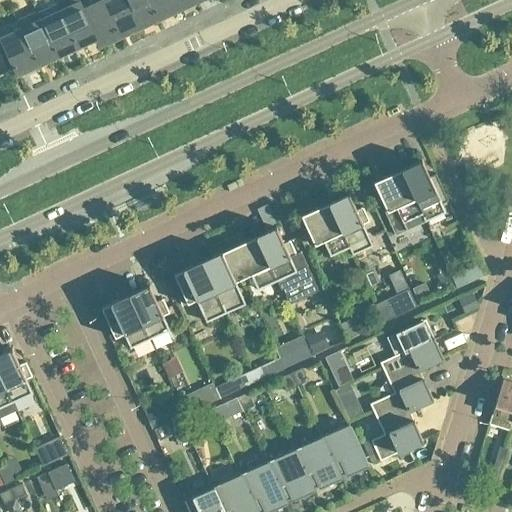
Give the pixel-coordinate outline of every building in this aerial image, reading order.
[(137,27),(125,0),(101,0),(102,1),(118,36),(137,27)] [(157,18),(148,0),(125,0),(137,27),(157,18)] [(177,9),(172,0),(148,0),(157,18),(177,9)] [(195,0),(172,0),(177,9),(195,0)] [(118,36),(102,1),(83,9),(80,2),(79,3),(79,2),(79,3),(98,45),(118,36)] [(98,45),(79,3),(60,11),(57,4),(56,4),(75,47),(94,38),(97,45),(98,45)] [(75,47),(56,4),(36,14),(55,56),(75,47)] [(36,14),(35,12),(16,21),(20,30),(36,65),(55,56),(36,14)] [(36,65),(20,30),(0,38),(0,39),(15,74),(16,73),(16,74),(36,65)] [(428,176),(421,160),(401,169),(403,173),(421,214),(424,221),(445,212),(441,203),(447,200),(435,173),(428,176)] [(421,214),(403,173),(401,169),(373,182),(387,212),(385,213),(395,235),(406,230),(402,222),(421,214)] [(362,224),(369,221),(362,207),(356,210),(348,193),(328,202),(331,207),(348,247),(352,254),(372,245),(362,224)] [(348,247),(331,207),(328,202),(300,215),(314,245),(323,241),(329,256),(348,247)] [(300,251),(296,253),(289,240),(283,243),(275,227),(266,231),(268,236),(258,240),(276,280),(280,289),(311,275),(300,251)] [(276,280),(258,240),(256,236),(228,248),(232,256),(235,262),(242,278),(250,275),(257,289),(276,280)] [(234,282),(242,278),(235,262),(232,256),(228,248),(201,261),(203,265),(225,313),(245,304),(234,282)] [(225,313),(203,265),(201,261),(173,274),(187,304),(195,299),(205,321),(225,313)] [(477,265),(452,277),(457,289),(483,277),(477,265)] [(424,283),(411,289),(416,300),(429,294),(424,283)] [(169,313),(162,298),(156,301),(148,285),(128,294),(131,299),(149,339),(169,330),(162,316),(169,313)] [(408,289),(375,304),(383,322),(416,307),(408,289)] [(149,339),(131,299),(128,294),(100,307),(114,337),(123,333),(129,348),(149,339)] [(442,358),(425,319),(386,337),(394,355),(379,362),(385,375),(415,362),(418,369),(442,358)] [(324,357),(329,367),(334,378),(350,370),(348,366),(356,363),(347,346),(324,357)] [(32,376),(25,361),(18,364),(11,348),(0,353),(0,376),(12,402),(31,393),(25,379),(32,376)] [(290,349),(275,353),(279,365),(294,361),(290,349)] [(175,362),(163,367),(171,386),(183,381),(175,362)] [(432,399),(423,379),(418,369),(415,362),(385,375),(393,392),(369,403),(375,416),(405,403),(408,410),(432,399)] [(307,381),(301,368),(290,373),(296,386),(307,381)] [(296,386),(290,373),(279,378),(285,391),(296,386)] [(0,407),(12,402),(0,376),(0,407)] [(511,420),(511,418),(511,380),(502,378),(491,415),(488,423),(509,429),(511,420)] [(219,398),(212,384),(195,391),(203,406),(219,398)] [(253,406),(247,392),(236,397),(242,411),(253,406)] [(242,411),(236,397),(225,403),(231,416),(242,411)] [(146,416),(152,429),(181,417),(174,403),(146,416)] [(422,441),(413,420),(408,410),(405,403),(375,416),(383,434),(370,440),(374,449),(379,460),(422,441)] [(199,430),(193,417),(182,422),(188,436),(199,430)] [(188,436),(182,422),(171,428),(177,441),(188,436)] [(367,466),(348,423),(320,436),(340,479),(341,478),(338,473),(345,471),(347,475),(367,466)] [(59,435),(33,447),(42,466),(68,455),(59,435)] [(340,479),(320,436),(293,449),(312,491),(313,491),(311,486),(318,483),(320,488),(340,479)] [(502,465),(507,449),(499,447),(494,462),(502,465)] [(312,491),(293,449),(266,461),(285,504),(286,503),(284,498),(290,496),(293,500),(312,491)] [(379,460),(374,449),(367,452),(372,464),(379,460)] [(267,511),(285,504),(266,461),(238,474),(255,511),(257,511),(263,508),(265,511),(267,511)] [(497,480),(502,465),(494,462),(489,478),(497,480)] [(62,477),(58,467),(47,472),(51,482),(62,477)] [(51,482),(47,472),(36,477),(40,487),(51,482)] [(255,511),(238,474),(211,486),(222,511),(255,511)] [(14,499),(25,494),(21,484),(10,489),(14,499)] [(222,511),(211,486),(183,499),(189,511),(222,511)] [(14,499),(10,489),(0,493),(0,496),(3,504),(14,499)]
